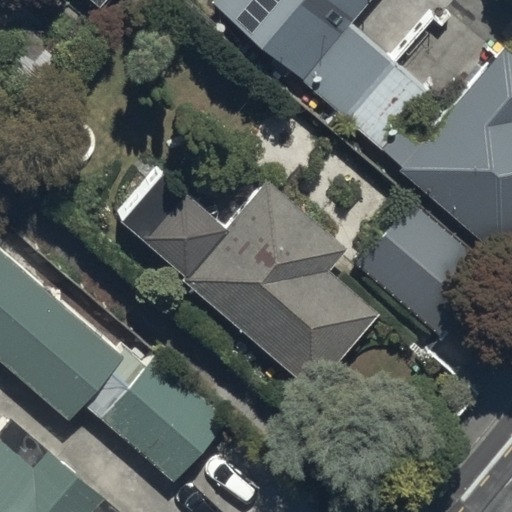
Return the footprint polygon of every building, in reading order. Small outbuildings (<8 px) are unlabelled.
[(223,0),(341,104),(388,48),(342,6),(347,0),(223,0)] [(388,48),(341,104),(491,236),(511,212),(511,41),(498,28),(438,94),(388,48)] [(157,152),(113,200),(304,369),(371,294),(322,250),(341,228),(263,158),(219,207),(157,152)] [(403,176),(346,245),(435,322),(493,254),(403,176)] [(110,345),(0,245),(0,357),(58,410),(73,393),(164,474),(218,414),(144,347),(136,357),(116,339),(110,345)] [(0,397),(0,511),(127,511),(134,505),(2,396),(0,397)]
